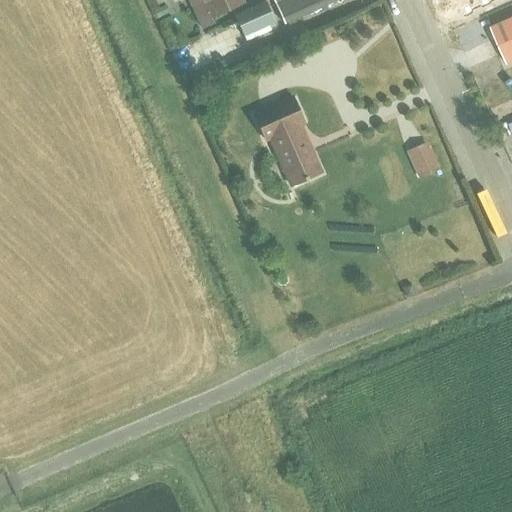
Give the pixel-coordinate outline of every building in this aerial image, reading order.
[(244,2),(243,0),(203,0),(211,17),(244,2)] [(273,0),(284,24),(336,0),(273,0)] [(462,0),(468,12),(493,0),(462,0)] [(275,22),(267,4),(237,18),(245,36),(275,22)] [(511,62),(511,17),(491,27),(508,65),(511,62)] [(285,170),(292,186),(321,173),(300,125),(305,123),(293,97),(254,115),(266,140),(271,138),(277,153),(275,154),(283,171),(285,170)] [(426,144),(411,151),(423,176),(438,169),(426,144)] [(412,286),(403,290),(406,299),(416,295),(412,286)]
